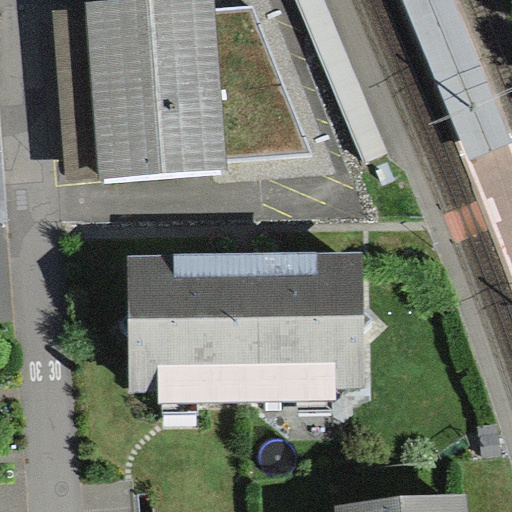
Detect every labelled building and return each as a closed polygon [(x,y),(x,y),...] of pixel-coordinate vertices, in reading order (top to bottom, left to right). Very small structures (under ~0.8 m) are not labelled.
[(232,167),(218,0),(87,0),(89,8),(101,177),(232,167)] [(321,0),(297,0),(367,159),(387,151),(321,0)] [(511,141),(453,0),(401,0),(469,162),(511,145),(511,141)] [(67,179),(101,177),(89,8),(55,11),(67,179)] [(360,249),(126,255),(129,390),(161,389),(162,402),(334,398),(334,388),(363,388),(360,249)] [(466,511),(465,496),(340,507),(340,511),(466,511)]
